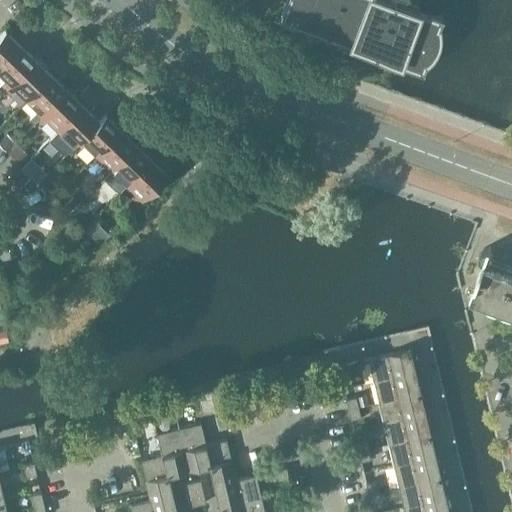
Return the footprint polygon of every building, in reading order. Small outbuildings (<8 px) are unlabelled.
[(287,0),(280,19),(423,72),(443,18),(394,0),(287,0)] [(18,34),(25,41),(33,32),(27,26),(18,34)] [(0,66),(21,44),(5,29),(0,34),(0,66)] [(25,41),(31,47),(40,39),(33,32),(25,41)] [(6,91),(37,59),(21,44),(0,66),(0,75),(6,81),(1,87),(6,91)] [(49,65),(56,71),(64,62),(58,56),(49,65)] [(16,91),(26,101),(52,74),(37,59),(6,91),(11,96),(16,91)] [(64,62),(56,71),(62,77),(71,69),(64,62)] [(32,117),(37,121),(68,89),(52,74),(26,101),(37,111),(32,117)] [(80,95),(87,101),(95,92),(89,86),(80,95)] [(47,121),(58,131),(83,104),(68,89),(37,121),(42,126),(47,121)] [(95,92),(87,101),(93,107),(102,98),(95,92)] [(65,155),(74,145),(99,120),(83,104),(58,131),(49,140),(65,155)] [(118,119),(124,125),(133,116),(126,110),(118,119)] [(84,145),(95,155),(121,129),(105,113),(99,120),(74,145),(79,150),(84,145)] [(133,116),(124,125),(131,132),(140,123),(133,116)] [(101,171),(106,176),(137,144),(121,129),(95,155),(106,166),(101,171)] [(149,149),(155,155),(164,146),(157,140),(149,149)] [(115,175),(126,185),(152,159),(137,144),(106,176),(110,180),(115,175)] [(164,146),(155,155),(162,162),(171,153),(164,146)] [(152,159),(126,185),(137,196),(132,201),(137,206),(142,200),(143,200),(168,174),(152,159)] [(485,259),(472,293),(511,307),(511,269),(492,262),(494,254),(494,252),(493,251),(492,250),(491,250),(492,248),(490,247),(489,249),(487,248),(484,249),(483,251),(482,253),(482,257),(485,259)] [(368,359),(373,381),(416,371),(410,349),(368,359)] [(338,366),(340,378),(351,375),(349,364),(338,366)] [(416,371),(373,381),(378,402),(421,392),(416,371)] [(383,423),(426,413),(421,392),(378,402),(383,423)] [(346,401),(351,421),(361,418),(357,398),(346,401)] [(388,444),(431,434),(426,413),(383,423),(388,444)] [(179,428),(189,470),(209,465),(206,444),(201,423),(179,428)] [(156,433),(162,455),(168,475),(189,470),(179,428),(156,433)] [(393,465),(436,455),(431,434),(388,444),(393,465)] [(206,444),(209,465),(214,485),(236,480),(226,439),(206,444)] [(356,442),(358,452),(369,449),(367,440),(356,442)] [(369,449),(358,452),(361,462),(371,459),(369,449)] [(173,495),(168,475),(162,455),(141,459),(151,500),(173,495)] [(393,465),(398,486),(441,476),(436,455),(393,465)] [(37,474),(34,463),(24,466),(26,476),(37,474)] [(289,479),(286,468),(276,470),(278,481),(289,479)] [(256,475),(236,480),(214,485),(219,507),(261,497),(256,475)] [(403,507),(446,497),(441,476),(398,486),(403,507)] [(191,482),(194,493),(203,491),(200,480),(191,482)] [(194,493),(191,482),(183,484),(185,495),(194,493)] [(366,484),(368,494),(379,492),(377,482),(366,484)] [(194,493),(197,505),(206,503),(203,491),(194,493)] [(368,494),(371,505),(382,502),(379,492),(368,494)] [(197,505),(194,493),(185,495),(188,507),(197,505)] [(31,496),(34,508),(44,506),(41,494),(31,496)] [(177,511),(173,495),(151,500),(131,505),(132,511),(177,511)] [(264,511),(261,497),(219,507),(220,511),(264,511)] [(449,511),(446,497),(403,507),(404,511),(449,511)] [(284,504),(285,511),(292,511),(297,511),(294,501),(284,504)]
